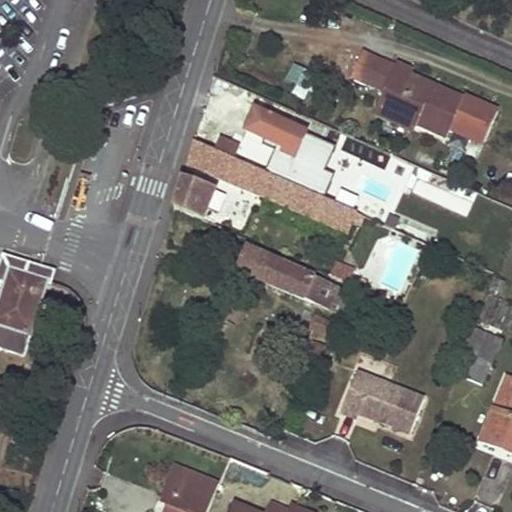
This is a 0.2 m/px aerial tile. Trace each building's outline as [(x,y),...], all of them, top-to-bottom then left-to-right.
[(412,72),(397,65),(378,108),(417,126),(446,138),(450,130),(484,144),(498,113),(464,98),(463,100),(435,88),(434,90),(409,80),(412,72)] [(291,96),(303,97),(303,67),(292,67),(291,96)] [(378,108),(374,115),(414,133),(417,126),(378,108)] [(255,111),(246,132),(275,145),(264,171),(323,197),(332,175),(322,171),(333,145),(255,111)] [(241,189),(347,235),(355,214),(193,144),(187,165),(215,177),(216,175),(243,185),(241,189)] [(194,219),(207,188),(182,179),(173,210),(174,210),(194,219)] [(202,222),(216,191),(207,188),(194,219),(202,222)] [(246,248),(235,272),(334,313),(336,308),(338,309),(346,291),(246,248)] [(54,287),(57,274),(40,268),(9,260),(0,290),(0,332),(37,343),(54,287)] [(348,286),(354,270),(336,264),(335,264),(329,277),(348,286)] [(329,338),(334,326),(315,317),(310,331),(308,330),(304,338),(310,341),(314,332),(329,338)] [(496,350),(469,339),(464,351),(491,363),(496,350)] [(302,348),(296,362),(313,369),(319,354),(302,348)] [(463,351),(453,374),(481,386),(491,363),(464,351),(463,351)] [(409,435),(424,400),(357,373),(341,413),(357,420),(358,415),(409,435)] [(511,380),(508,378),(481,443),(511,455),(511,380)] [(162,500),(169,503),(165,511),(207,511),(218,486),(176,468),(162,500)]
